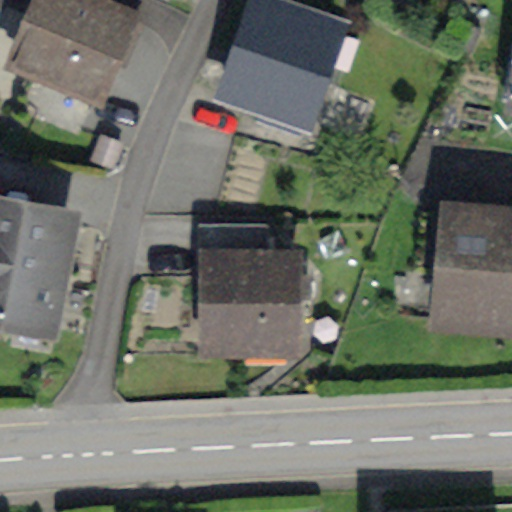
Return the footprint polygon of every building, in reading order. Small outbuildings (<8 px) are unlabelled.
[(61,0),(49,0),(17,71),(101,109),(136,34),(61,0)] [(259,6),(229,92),(305,118),(319,77),(335,32),(259,6)] [(511,216),(462,207),(443,311),(511,324),(511,216)] [(0,330),(53,340),(74,222),(0,209),(0,330)] [(209,227),(209,260),(267,260),(268,227),(209,227)] [(209,260),(209,346),(291,347),(291,295),(291,260),(267,260),(209,260)]
